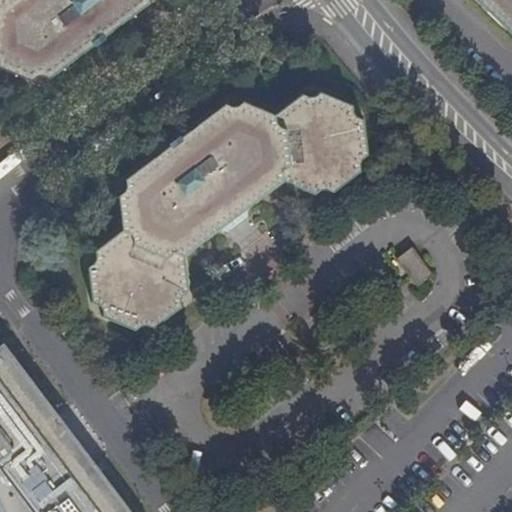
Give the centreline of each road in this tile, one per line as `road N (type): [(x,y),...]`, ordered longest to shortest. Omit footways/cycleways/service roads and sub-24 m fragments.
road 1 (residential): [(236,473),(447,295),(449,263),(431,232),(407,216),(377,213),(165,381)]
road 2 (residential): [(0,195),(258,0)]
road 3 (tertiary): [(331,0),(411,96),(511,187)]
road 4 (tertiary): [(511,156),(366,0)]
road 5 (residential): [(0,280),(104,423)]
